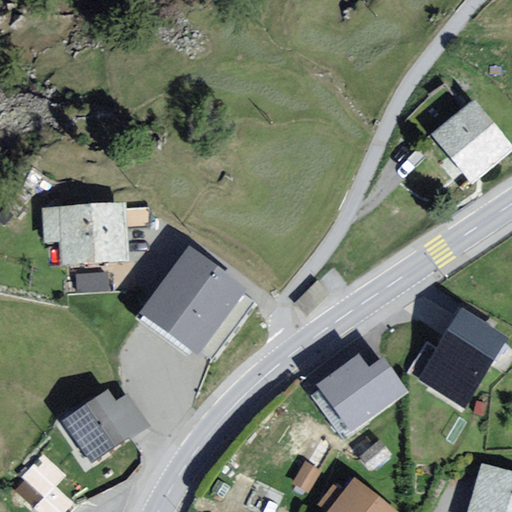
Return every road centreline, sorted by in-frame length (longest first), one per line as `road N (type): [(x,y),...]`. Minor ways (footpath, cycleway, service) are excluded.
road 1 (unclassified): [(276,307),(316,266),(427,48),(479,0)]
road 2 (tertiary): [(306,341),(511,205)]
road 3 (tertiary): [(158,511),(244,393),(306,341)]
road 4 (unclassified): [(276,307),(199,254),(156,256)]
